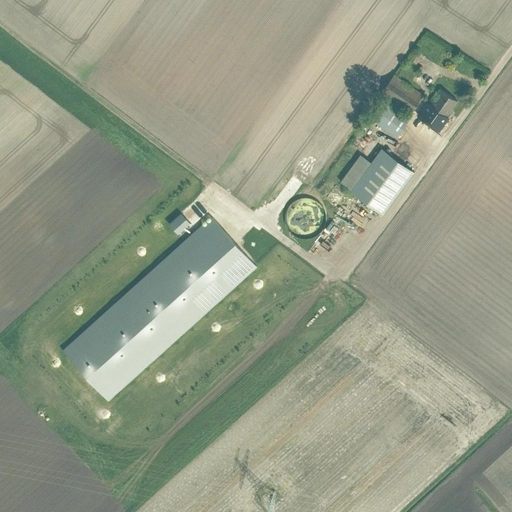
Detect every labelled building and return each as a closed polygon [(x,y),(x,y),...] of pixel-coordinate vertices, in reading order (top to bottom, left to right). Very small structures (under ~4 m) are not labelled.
[(381,92),(410,113),(424,94),(407,82),(395,74),(381,92)] [(433,95),(419,114),(439,128),(453,109),(452,108),(457,100),(440,88),(434,96),(433,95)] [(362,128),(390,147),(411,116),(384,97),(370,117),(362,128)] [(351,188),(384,212),(415,169),(382,145),(351,188)] [(419,149),(411,152),(415,161),(423,158),(419,149)] [(301,246),(298,249),(306,256),(309,253),(301,246)]
